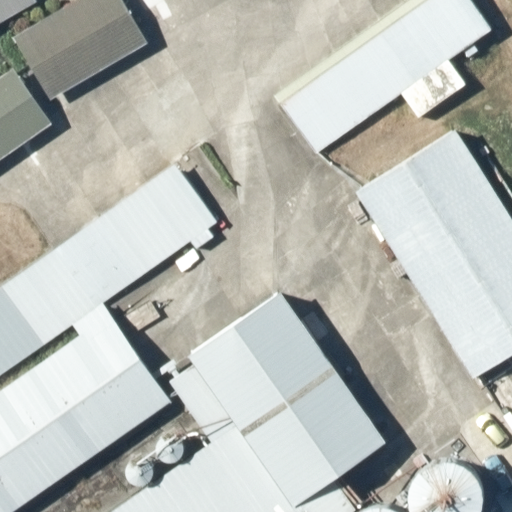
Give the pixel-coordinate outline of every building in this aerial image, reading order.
[(241,129),(277,181),(447,62),(411,11),(241,129)] [(66,12),(0,54),(0,106),(17,133),(107,75),(66,12)] [(0,137),(0,166),(13,158),(0,137)] [(511,327),(413,172),(317,232),(430,410),(511,357),(511,327)] [(0,292),(0,380),(181,256),(140,197),(0,292)] [(297,511),(348,478),(243,326),(159,383),(248,511),(297,511)] [(0,511),(14,511),(128,435),(70,351),(0,398),(0,511)] [(511,472),(511,426),(493,399),(459,423),(498,481),(511,472)] [(483,511),(486,506),(488,499),(488,492),(488,485),(486,478),(483,472),(479,466),(474,461),(468,457),(462,454),(455,452),(448,452),(441,452),(434,454),(428,457),(422,461),(417,466),(413,472),(410,479),(408,486),(407,493),(408,500),(410,506),(412,511),(483,511)] [(120,511),(241,511),(202,456),(120,511)] [(511,511),(511,494),(502,501),(508,511),(511,511)]
